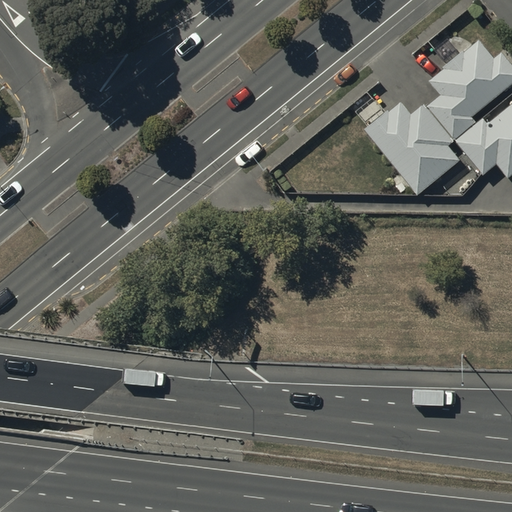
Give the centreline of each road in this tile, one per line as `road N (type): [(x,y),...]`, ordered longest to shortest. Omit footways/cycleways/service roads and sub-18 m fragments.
road 1 (secondary): [(398,0),(0,326)]
road 2 (motorway): [(317,505),(0,463)]
road 3 (motorway): [(197,400),(511,438)]
road 4 (motorway): [(197,400),(511,402)]
road 5 (secondary): [(92,141),(267,0)]
road 6 (motorway): [(0,377),(197,400)]
road 7 (residential): [(92,141),(0,23)]
